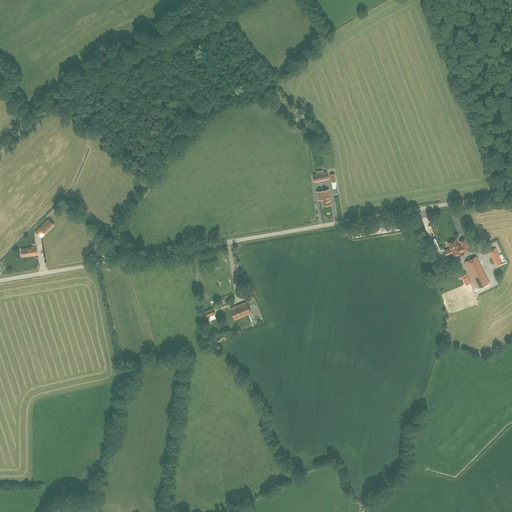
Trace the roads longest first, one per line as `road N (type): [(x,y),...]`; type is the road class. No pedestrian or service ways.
road 1 (unclassified): [(0,280),(511,193)]
road 2 (track): [(192,0),(80,72),(0,152)]
